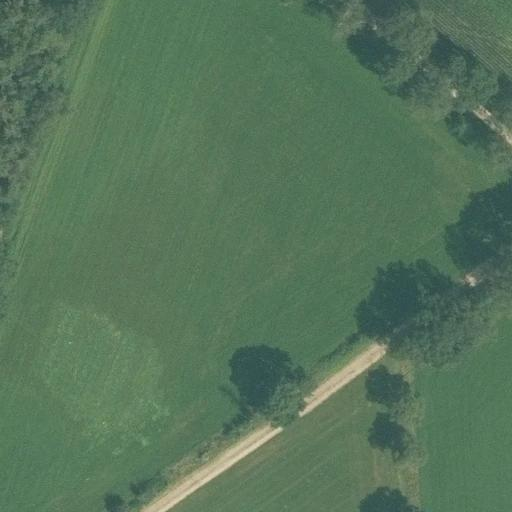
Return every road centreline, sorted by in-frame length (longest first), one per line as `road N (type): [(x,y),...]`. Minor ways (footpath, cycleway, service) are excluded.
road 1 (track): [(511,255),(157,511)]
road 2 (track): [(511,135),(352,0)]
